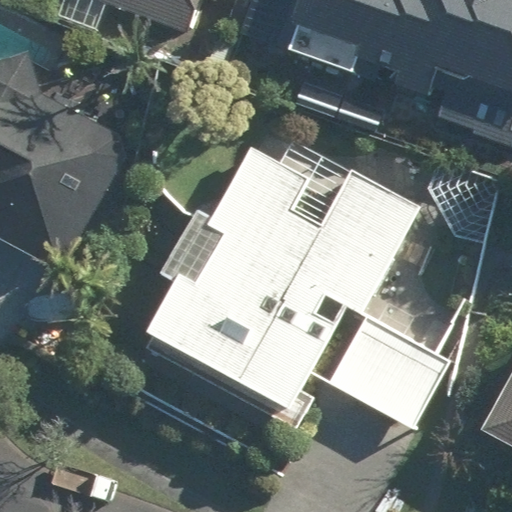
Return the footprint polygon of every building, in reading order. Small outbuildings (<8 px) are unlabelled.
[(225,15),(230,0),(73,0),(187,43),(201,6),(225,15)] [(511,161),(511,0),(290,0),(271,57),(437,117),(431,133),(511,161)] [(40,104),(52,80),(0,53),(0,250),(62,282),(130,151),(40,104)] [(210,225),(198,218),(155,293),(167,300),(136,354),(273,433),(338,320),(356,330),(417,223),(290,150),(278,170),(251,154),(210,225)] [(451,368),(372,323),(329,398),(408,444),(451,368)] [(511,364),(468,446),(511,469),(511,364)]
